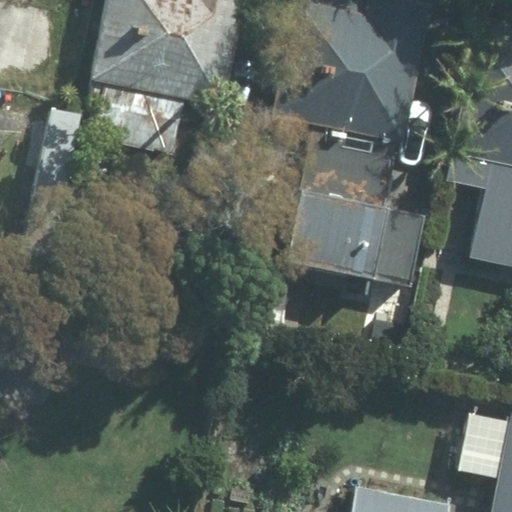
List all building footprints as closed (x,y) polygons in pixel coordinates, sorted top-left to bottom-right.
[(80,16),(0,0),(0,80),(66,93),(80,16)] [(102,0),(87,85),(221,109),(240,0),(102,0)] [(413,0),(289,0),(267,120),(307,128),(279,266),(404,292),(420,219),(383,211),(397,145),(405,146),(432,3),(413,0)] [(511,15),(476,9),(445,183),(484,190),(472,260),(511,266),(511,15)] [(511,511),(511,413),(507,413),(505,423),(466,416),(455,474),(492,482),(486,511),(511,511)] [(450,511),(452,503),(371,491),(367,511),(450,511)]
